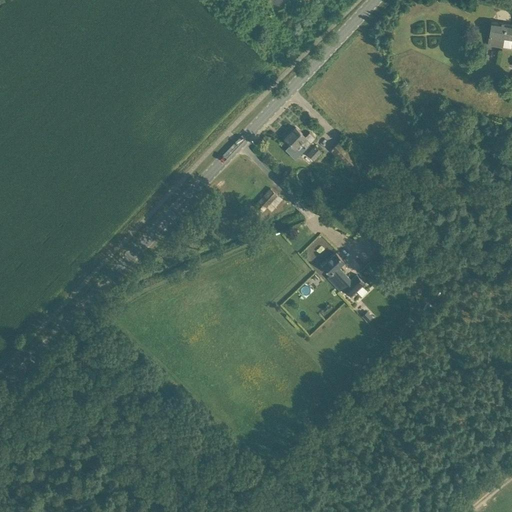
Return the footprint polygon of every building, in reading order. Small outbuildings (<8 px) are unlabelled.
[(268,0),(271,2),(278,9),(286,0),(268,0)] [(511,23),(492,21),(488,44),(502,47),(504,38),(511,39),(511,23)] [(285,138),(289,141),(296,147),(300,142),(306,148),(316,137),(310,131),(305,136),(296,127),(285,138)] [(341,140),(332,150),(349,167),(358,158),(341,140)] [(316,146),(308,153),(315,159),(322,152),(316,146)] [(264,211),(268,206),(278,194),(271,188),(256,205),(263,211),(264,211)] [(369,223),(360,233),(373,245),(378,250),(387,241),(382,236),(369,223)] [(324,265),(327,269),(342,285),(341,286),(349,295),(362,282),(354,274),(350,278),(338,266),(344,259),(337,252),(324,265)] [(367,309),(365,312),(361,315),(367,321),(370,318),(373,316),(367,309)]
